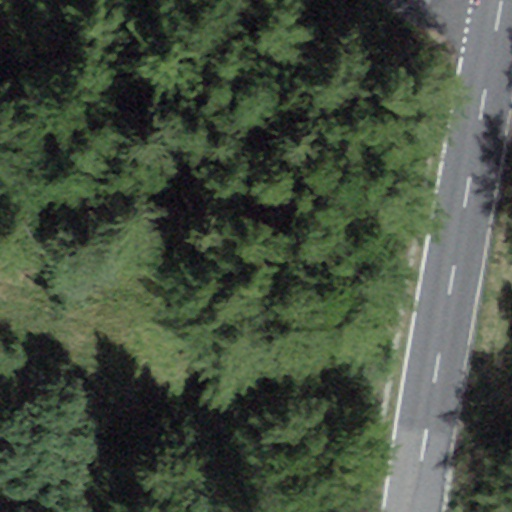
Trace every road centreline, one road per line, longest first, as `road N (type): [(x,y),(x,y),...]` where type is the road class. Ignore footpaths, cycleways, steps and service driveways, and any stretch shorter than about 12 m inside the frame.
road 1 (secondary): [(496,0),(407,511)]
road 2 (track): [(368,0),(381,24),(486,54)]
